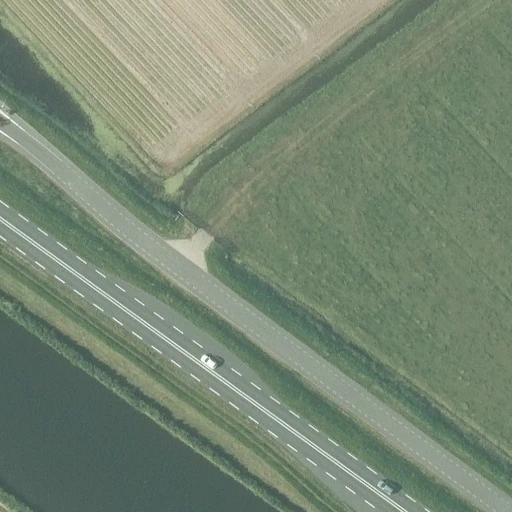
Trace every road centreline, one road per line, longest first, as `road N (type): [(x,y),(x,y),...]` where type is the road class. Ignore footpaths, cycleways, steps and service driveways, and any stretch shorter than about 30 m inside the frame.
road 1 (unclassified): [(504,511),(121,227),(0,124)]
road 2 (primary): [(402,511),(0,220)]
